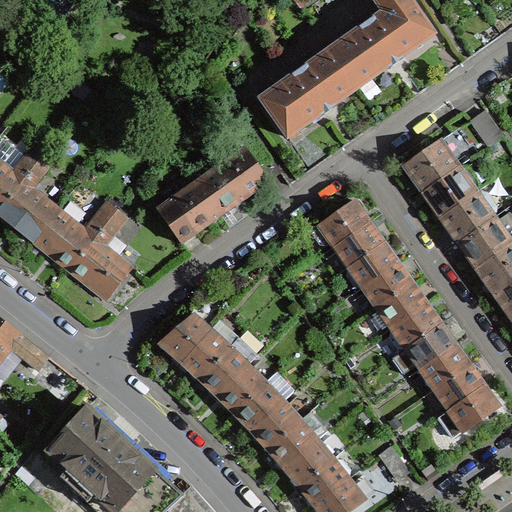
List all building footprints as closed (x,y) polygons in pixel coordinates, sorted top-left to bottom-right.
[(435,34),(410,0),(382,0),(378,3),(384,12),(330,50),(356,89),(380,72),(435,34)] [(356,89),(330,50),(260,98),(288,137),(313,119),(356,89)] [(472,121),(489,145),(503,135),(486,111),(472,121)] [(257,139),(220,164),(244,198),(253,192),(281,172),(257,139)] [(459,166),(441,140),(404,165),(408,172),(422,192),(459,166)] [(35,144),(13,172),(0,161),(0,208),(45,152),(35,144)] [(32,242),(33,241),(59,208),(33,188),(55,160),(45,152),(0,208),(0,216),(6,222),(32,242)] [(244,198),(220,164),(197,181),(221,215),(230,208),(244,198)] [(426,198),(440,217),(477,191),(459,166),(422,192),(426,198)] [(178,205),(163,216),(181,243),(201,229),(221,215),(197,181),(173,198),(178,205)] [(495,217),(477,191),(440,217),(444,223),(458,243),(495,217)] [(359,206),(355,200),(319,225),(334,247),(370,221),(359,206)] [(85,229),(59,208),(33,241),(43,249),(69,270),(117,210),(107,202),(85,229)] [(105,245),(127,218),(117,210),(69,270),(106,300),(111,293),(133,267),(105,245)] [(476,268),(511,242),(511,240),(495,217),(458,243),(462,249),(476,268)] [(348,267),(384,242),(373,226),(370,221),(334,247),(348,267)] [(362,287),(398,262),(388,247),(384,242),(348,267),(362,287)] [(511,242),(476,268),(480,274),(494,294),(511,280),(511,242)] [(377,307),(413,282),(402,267),(398,262),(362,287),(377,307)] [(511,280),(494,294),(498,299),(511,319),(511,280)] [(413,282),(377,307),(391,328),(427,303),(417,288),(413,282)] [(391,328),(406,349),(442,323),(431,308),(427,303),(391,328)] [(211,329),(194,314),(160,343),(168,350),(182,362),(211,329)] [(39,370),(49,357),(0,317),(0,361),(11,348),(39,370)] [(447,331),(442,323),(406,349),(420,369),(456,344),(447,331)] [(187,367),(200,378),(230,346),(211,329),(182,362),(187,367)] [(248,364),(256,355),(238,337),(230,346),(200,378),(206,385),(217,395),(248,364)] [(434,389),(470,364),(460,350),(456,344),(420,369),(434,389)] [(248,364),(217,395),(222,401),(234,413),(266,382),(248,364)] [(434,389),(448,410),(484,384),(474,369),(470,364),(434,389)] [(239,418),(251,430),(284,400),(266,382),(234,413),(239,418)] [(500,406),(484,384),(448,410),(438,417),(453,437),(462,431),(463,432),(474,425),(500,406)] [(256,436),(268,449),(301,419),(284,400),(251,430),(256,436)] [(119,437),(87,408),(49,449),(69,467),(60,476),(87,501),(96,492),(117,511),(163,511),(167,509),(182,495),(119,437)] [(301,419),(268,449),(272,453),(284,467),(318,439),(301,419)] [(299,486),(334,458),(318,439),(284,467),(288,472),(299,486)] [(396,478),(408,469),(391,446),(379,455),(396,478)] [(315,505),(349,478),(334,458),(299,486),(304,492),(315,505)] [(348,511),(366,499),(349,478),(315,505),(319,511),(348,511)] [(212,511),(191,487),(182,495),(167,509),(169,511),(212,511)]
